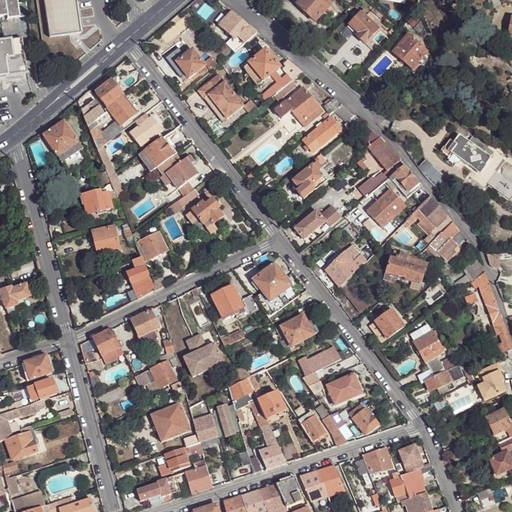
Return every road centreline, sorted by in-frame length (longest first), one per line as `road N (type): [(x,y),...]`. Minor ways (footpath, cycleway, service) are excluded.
road 1 (unclassified): [(511,336),(472,238),(391,144),(233,0)]
road 2 (residential): [(125,40),(280,239)]
road 3 (residential): [(280,239),(423,427)]
road 4 (residential): [(70,342),(280,239)]
road 5 (residential): [(217,495),(423,427)]
road 6 (residential): [(12,137),(70,342)]
road 7 (residential): [(70,342),(117,511)]
road 8 (unknown): [(361,117),(411,129),(470,179),(484,180),(501,160)]
road 9 (secondary): [(12,137),(125,40)]
